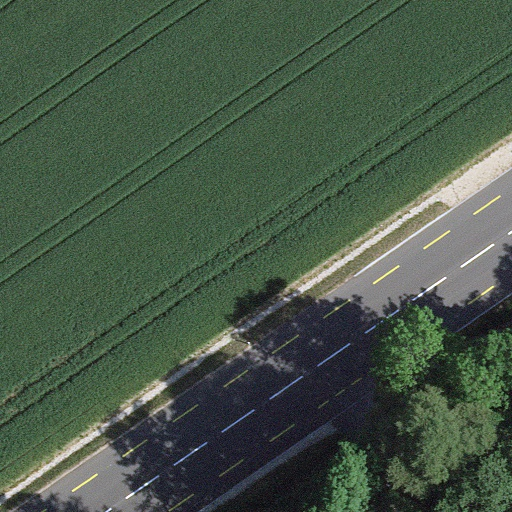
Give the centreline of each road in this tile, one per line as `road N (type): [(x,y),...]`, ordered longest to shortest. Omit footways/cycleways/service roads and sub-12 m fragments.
road 1 (primary): [(511,237),(114,511)]
road 2 (track): [(408,511),(333,360)]
